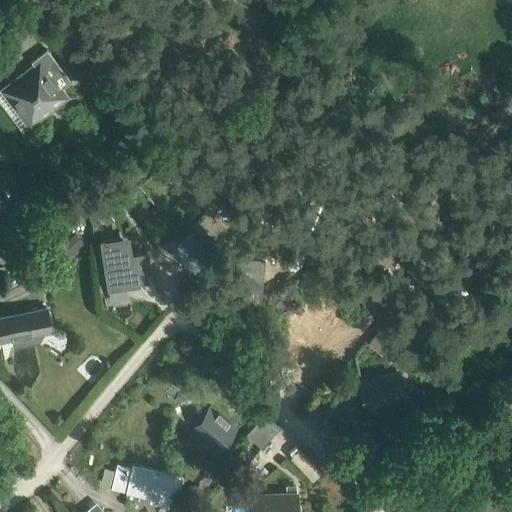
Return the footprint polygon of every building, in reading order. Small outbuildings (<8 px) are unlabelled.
[(0,90),(28,128),(69,98),(40,58),(0,87),(0,90)] [(93,205),(108,221),(122,208),(107,192),(93,205)] [(0,253),(13,252),(3,200),(0,200),(0,253)] [(192,227),(212,245),(225,230),(205,212),(192,227)] [(81,245),(72,235),(57,249),(67,259),(81,245)] [(199,274),(201,275),(217,256),(203,244),(201,245),(199,248),(186,263),(199,274)] [(152,273),(148,251),(126,255),(128,262),(102,267),(106,292),(140,287),(139,284),(150,282),(149,273),(152,273)] [(261,309),(264,258),(228,256),(226,284),(238,285),(237,307),(261,309)] [(0,339),(51,331),(47,307),(0,315),(0,339)] [(306,321),(274,352),(302,381),(334,350),(306,321)] [(403,400),(397,371),(358,379),(364,408),(403,400)] [(211,396),(188,420),(215,445),(238,422),(211,396)] [(279,428),(268,418),(249,438),(260,448),(279,428)] [(488,426),(456,450),(461,457),(493,434),(488,426)] [(421,445),(412,458),(426,468),(435,455),(421,445)] [(132,467),(118,464),(112,487),(127,490),(127,491),(150,496),(148,502),(175,508),(182,475),(152,467),(133,463),(132,467)] [(301,485),(287,485),(287,493),(256,495),(256,511),(297,511),(297,510),(301,510),(301,485)] [(511,511),(511,500),(473,497),(472,510),(455,509),(454,511),(511,511)] [(107,511),(97,500),(82,511),(107,511)]
